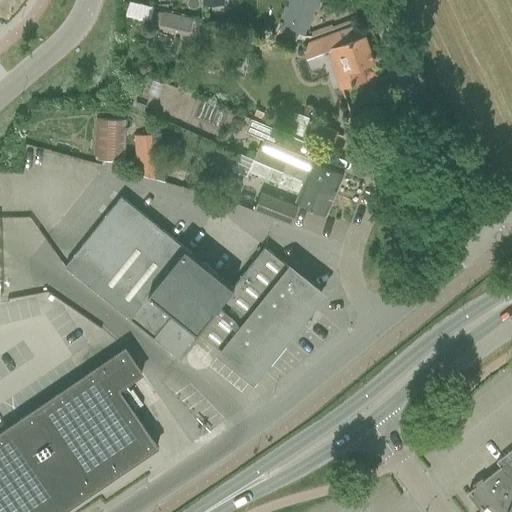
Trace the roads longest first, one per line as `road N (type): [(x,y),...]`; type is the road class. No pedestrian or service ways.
road 1 (secondary): [(511,297),(464,315),(226,498)]
road 2 (unclassified): [(129,511),(383,325)]
road 3 (residential): [(483,220),(369,0)]
road 4 (residential): [(383,325),(357,296),(350,261),(384,151)]
road 5 (secondary): [(372,422),(511,298)]
road 6 (secondary): [(226,498),(277,482),(372,422)]
road 7 (unclassified): [(383,325),(454,262),(483,220)]
road 8 (unclassified): [(0,95),(64,40),(89,0)]
